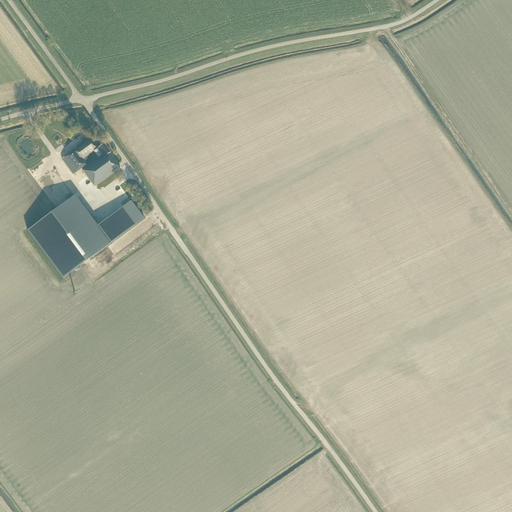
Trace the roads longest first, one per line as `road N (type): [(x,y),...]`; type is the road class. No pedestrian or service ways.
road 1 (unclassified): [(372,511),(80,99)]
road 2 (unclassified): [(80,99),(270,47),(391,25),(439,0)]
road 3 (unclassified): [(80,99),(8,0)]
